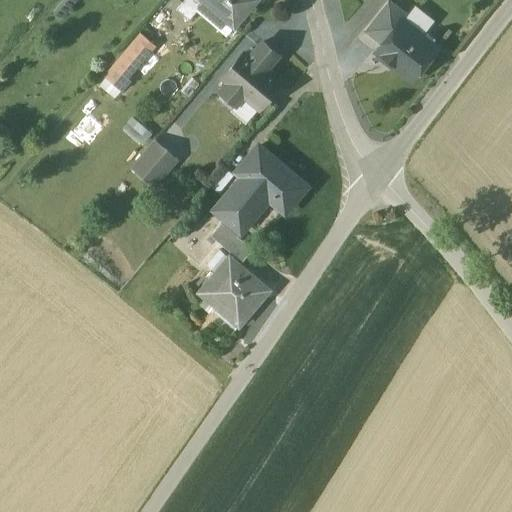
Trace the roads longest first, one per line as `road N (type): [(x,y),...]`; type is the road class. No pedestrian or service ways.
road 1 (residential): [(150,511),(380,176)]
road 2 (residential): [(380,176),(511,6)]
road 3 (unclassified): [(511,332),(380,176)]
road 4 (residential): [(380,176),(366,166),(342,118),(313,0)]
